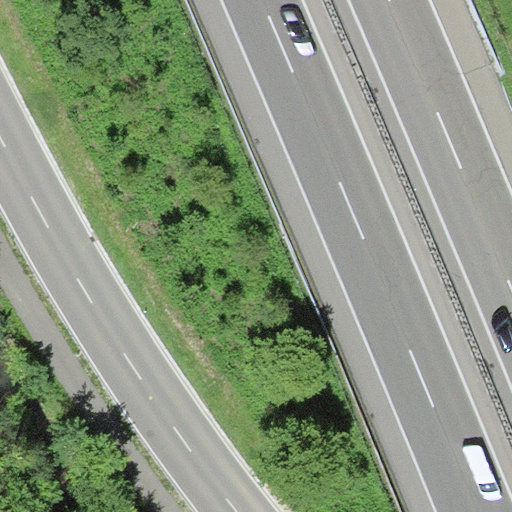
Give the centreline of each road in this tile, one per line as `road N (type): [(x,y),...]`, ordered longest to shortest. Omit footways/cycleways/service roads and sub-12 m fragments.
road 1 (motorway): [(260,0),(475,511)]
road 2 (tertiary): [(242,511),(96,321),(0,150)]
road 3 (motorway): [(511,295),(388,0)]
